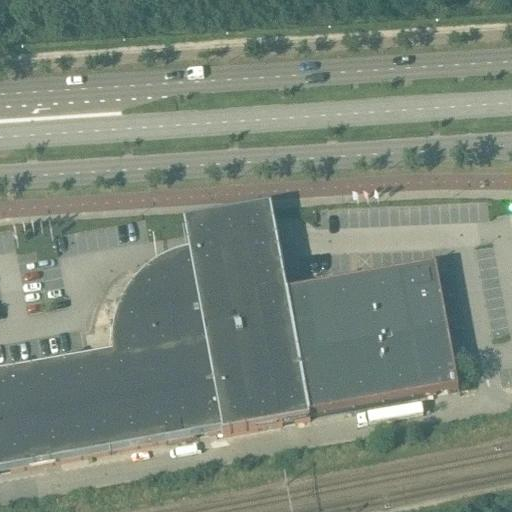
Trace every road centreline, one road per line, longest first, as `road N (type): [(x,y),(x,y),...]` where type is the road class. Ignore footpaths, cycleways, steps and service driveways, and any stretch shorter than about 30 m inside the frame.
road 1 (primary): [(0,179),(511,146)]
road 2 (primary): [(511,63),(0,95)]
